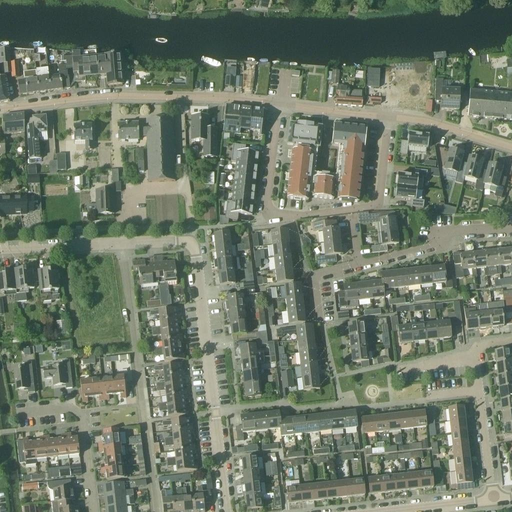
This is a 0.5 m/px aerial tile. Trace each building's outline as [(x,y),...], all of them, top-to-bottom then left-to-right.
[(0,49),(0,64),(10,63),(9,48),(0,49)] [(96,57),(97,75),(107,74),(108,86),(122,85),(119,54),(105,55),(105,56),(96,57)] [(72,83),(75,83),(72,59),(72,56),(59,57),(60,62),(66,61),(67,65),(58,66),(58,71),(48,72),(48,78),(50,92),(62,90),(70,89),(70,87),(72,83)] [(84,76),(97,75),(96,57),(72,59),(75,83),(85,82),(84,76)] [(378,69),(368,69),(368,84),(378,84),(378,69)] [(33,80),(17,82),(19,95),(19,96),(27,95),(27,96),(39,94),(39,93),(37,79),(37,77),(33,77),(33,80)] [(226,77),(225,87),(233,87),(234,78),(226,77)] [(409,77),(395,77),(395,101),(409,101),(409,95),(423,95),(423,85),(409,85),(409,77)] [(0,78),(0,102),(9,102),(6,78),(0,78)] [(48,78),(37,79),(39,93),(39,94),(50,92),(48,78)] [(441,102),(441,108),(441,110),(458,111),(459,90),(442,89),(443,80),(436,79),(435,102),(441,102)] [(349,87),(336,86),(335,105),(361,107),(362,99),(361,99),(361,92),(349,91),(349,87)] [(490,119),(493,93),(470,91),(468,117),(490,119)] [(511,94),(493,93),(490,119),(511,120),(511,94)] [(240,108),(226,106),(224,120),(239,122),(240,108)] [(250,122),(251,109),(240,108),(239,122),(238,130),(240,130),(249,131),(250,122)] [(266,111),(251,109),(250,122),(249,131),(259,132),(258,137),(260,137),(260,136),(264,136),(266,111)] [(23,114),(2,116),(4,136),(21,134),(24,133),(26,133),(23,114)] [(38,134),(46,133),(45,117),(31,118),(32,120),(25,121),(29,160),(41,159),(38,134)] [(192,117),(191,141),(204,141),(203,146),(207,146),(206,158),(216,158),(216,130),(208,130),(208,118),(192,117)] [(148,183),(175,182),(172,119),(146,120),(146,124),(138,124),(138,123),(117,124),(117,142),(139,141),(139,137),(146,137),(148,183)] [(224,120),(222,133),(239,134),(240,130),(238,130),(239,122),(224,120)] [(91,125),(80,125),(79,124),(76,124),(75,125),(73,125),(73,142),(85,142),(85,150),(92,150),(91,125)] [(287,199),(308,201),(313,153),(312,153),(313,148),(319,149),(321,128),(313,127),(313,126),(297,125),(289,124),(287,145),(293,146),(292,151),(287,199)] [(334,125),(331,146),(343,148),(337,201),(358,203),(366,129),(334,125)] [(399,154),(406,155),(407,147),(427,149),(429,137),(408,134),(407,143),(401,142),(399,154)] [(231,162),(236,162),(257,165),(258,154),(245,152),(245,146),(233,145),(231,162)] [(462,185),(464,178),(464,177),(466,168),(459,166),(463,154),(449,150),(444,170),(457,174),(455,183),(462,185)] [(65,170),(65,154),(57,155),(57,171),(65,170)] [(464,177),(464,178),(477,181),(474,190),(482,192),(484,184),(486,175),(479,173),(482,161),(469,157),(466,168),(464,177)] [(236,162),(235,172),(256,175),(257,165),(236,162)] [(486,175),(484,184),(490,186),(496,188),(495,193),(494,197),(501,198),(503,189),(506,178),(500,177),(502,168),(488,164),(486,175)] [(36,166),(27,167),(27,175),(36,174),(36,166)] [(396,187),(417,189),(421,190),(423,178),(426,178),(427,172),(414,170),(414,177),(397,175),(396,187)] [(235,172),(234,183),(255,185),(256,175),(235,172)] [(39,184),(39,176),(28,176),(28,184),(39,184)] [(312,198),(333,200),(335,181),(314,179),(312,198)] [(234,183),(233,193),(254,195),(255,185),(234,183)] [(417,189),(396,187),(395,199),(411,201),(410,207),(423,208),(424,202),(415,201),(417,189)] [(114,215),(113,191),(96,192),(97,216),(114,215)] [(233,193),(231,203),(253,205),(254,195),(233,193)] [(27,212),(33,212),(33,200),(26,200),(26,197),(0,198),(0,218),(5,218),(5,215),(27,214),(27,212)] [(253,205),(231,203),(226,202),(225,219),(237,221),(238,214),(251,216),(253,205)] [(444,205),(442,214),(449,214),(453,214),(455,208),(444,205)] [(203,209),(204,222),(215,221),(215,208),(203,209)] [(394,212),(368,215),(369,224),(379,223),(380,233),(397,231),(396,218),(394,219),(394,212)] [(326,218),(312,220),(312,224),(313,233),(322,232),(324,244),(340,242),(338,229),(336,229),(335,222),(327,223),(326,218)] [(273,246),(289,244),(287,231),(271,233),(273,246)] [(399,244),(397,231),(380,233),(382,246),(372,247),(373,253),(388,252),(387,245),(399,244)] [(216,248),(231,246),(230,233),(214,235),(216,248)] [(341,255),(340,242),(324,244),(325,256),(317,257),(318,265),(336,263),(335,256),(341,255)] [(290,257),(289,244),(273,246),(274,258),(290,257)] [(231,246),(216,248),(217,260),(233,259),(231,246)] [(498,267),(497,267),(498,275),(502,275),(501,266),(509,266),(511,265),(509,250),(497,252),(498,267)] [(486,268),(484,268),(485,277),(498,275),(497,267),(498,267),(497,252),(490,252),(486,253),(484,253),(486,268)] [(474,270),(472,270),(473,278),(477,278),(476,269),(484,268),(486,268),(484,253),(472,254),(474,270)] [(461,265),(453,266),(455,281),(463,280),(461,271),(463,271),(472,270),(474,270),(472,254),(466,255),(460,256),(461,265)] [(292,269),(290,257),(274,258),(276,271),(292,269)] [(217,261),(214,261),(215,269),(218,268),(218,273),(234,271),(237,271),(236,258),(233,259),(217,261)] [(141,286),(159,284),(157,267),(151,267),(151,265),(145,265),(145,261),(133,263),(134,272),(139,272),(141,286)] [(157,267),(159,284),(177,282),(175,262),(162,263),(163,266),(157,267)] [(446,289),(452,288),(450,270),(444,271),(444,267),(431,269),(433,285),(445,284),(446,289)] [(14,270),(16,295),(17,303),(27,302),(26,294),(28,293),(28,290),(34,289),(32,272),(26,273),(25,269),(14,270)] [(293,282),(292,269),(276,271),(277,284),(293,282)] [(433,285),(431,269),(419,270),(421,287),(433,285)] [(4,296),(16,295),(14,270),(2,272),(2,275),(0,275),(0,292),(4,292),(4,296)] [(406,271),(408,288),(421,287),(419,270),(406,271)] [(44,271),(38,271),(40,296),(41,302),(51,301),(50,295),(53,295),(53,291),(59,290),(57,273),(51,274),(44,275),(44,271)] [(236,284),(234,271),(218,273),(220,286),(236,284)] [(396,289),(408,288),(406,271),(394,273),(396,289)] [(381,274),(382,282),(383,291),(396,289),(394,273),(381,274)] [(384,298),(383,291),(382,282),(370,283),(371,300),(384,298)] [(359,301),(371,300),(370,283),(357,285),(359,301)] [(286,300),(302,298),(301,285),(284,287),(286,300)] [(346,303),(359,301),(357,285),(344,286),(345,293),(339,293),(340,308),(347,307),(346,303)] [(228,302),(226,303),(227,311),(229,310),(244,309),(243,296),(228,298),(228,302)] [(287,312),(304,311),(302,298),(286,300),(287,312)] [(503,303),(491,304),(492,312),(489,313),(491,328),(503,326),(501,311),(504,311),(503,303)] [(492,312),(491,304),(487,304),(488,313),(480,314),(477,314),(479,329),(491,328),(489,313),(492,312)] [(475,309),(464,310),(464,315),(466,331),(479,329),(477,314),(480,314),(479,306),(475,306),(475,309)] [(159,322),(180,319),(179,314),(177,315),(176,309),(150,312),(151,317),(159,316),(159,322)] [(244,309),(229,310),(231,323),(246,321),(244,309)] [(305,323),(304,311),(287,312),(289,325),(305,323)] [(456,328),(454,313),(448,314),(449,322),(436,324),(438,340),(451,339),(450,329),(456,328)] [(400,345),(413,343),(411,327),(399,328),(398,317),(391,318),(393,333),(399,333),(400,345)] [(180,324),(180,319),(159,322),(160,327),(152,328),(152,333),(179,330),(178,324),(180,324)] [(57,335),(68,334),(66,321),(56,322),(57,335)] [(246,321),(231,323),(232,336),(247,334),(246,321)] [(425,342),(424,325),(416,326),(416,321),(411,322),(411,327),(413,343),(425,342)] [(350,338),(366,336),(365,323),(348,325),(350,338)] [(425,342),(438,340),(436,324),(424,325),(425,342)] [(298,341),(314,339),(313,326),(296,328),(298,341)] [(179,334),(179,330),(152,333),(153,337),(161,336),(162,342),(182,340),(181,334),(179,334)] [(351,351),(367,349),(366,336),(350,338),(351,351)] [(299,354),(316,352),(314,339),(298,341),(299,354)] [(183,344),(182,340),(162,342),(162,348),(154,349),(155,353),(181,350),(180,344),(183,344)] [(242,361),(264,358),(263,353),(256,353),(256,346),(240,348),(242,361)] [(369,362),(367,349),(351,351),(352,364),(369,362)] [(181,355),(181,350),(155,353),(155,357),(163,356),(164,363),(184,360),(184,355),(181,355)] [(511,362),(511,364),(511,360),(510,350),(494,352),(496,364),(511,362)] [(384,351),(385,357),(382,358),(383,364),(391,363),(390,351),(384,351)] [(301,366),(317,364),(316,352),(299,354),(301,366)] [(243,373),(258,371),(261,371),(260,364),(264,364),(264,358),(242,361),(243,373)] [(51,367),(51,368),(43,369),(44,379),(52,378),(53,386),(65,385),(66,389),(72,389),(69,361),(62,361),(62,366),(51,367)] [(28,394),(35,393),(31,362),(24,363),(24,368),(13,369),(16,390),(27,389),(28,394)] [(511,374),(511,366),(511,364),(511,362),(496,364),(497,376),(511,374)] [(302,379),(319,377),(317,364),(301,366),(302,379)] [(163,371),(164,377),(184,375),(184,370),(181,370),(180,365),(155,368),(155,372),(163,371)] [(260,383),(258,371),(243,373),(244,385),(260,383)] [(107,378),(102,379),(104,401),(109,400),(108,396),(114,395),(112,378),(112,373),(107,373),(107,378)] [(511,387),(511,374),(497,376),(499,389),(511,387)] [(184,375),(164,377),(165,383),(156,384),(157,388),(183,385),(182,380),(185,379),(184,375)] [(112,378),(114,395),(120,395),(121,399),(126,398),(123,377),(112,378)] [(320,390),(319,377),(302,379),(304,392),(320,390)] [(91,380),(93,398),(99,397),(99,401),(104,401),(102,379),(91,380)] [(87,398),(93,398),(91,380),(80,382),(82,403),(87,403),(87,398)] [(261,397),(260,383),(244,385),(246,398),(261,397)] [(183,390),(183,385),(157,388),(157,392),(165,391),(166,397),(186,395),(186,390),(183,390)] [(511,399),(511,387),(499,389),(501,401),(511,399)] [(187,400),(186,395),(166,397),(167,403),(159,404),(159,408),(185,405),(184,400),(187,400)] [(511,399),(501,401),(502,413),(511,412),(511,399)] [(186,411),(185,405),(159,408),(159,412),(168,411),(169,418),(189,415),(188,410),(186,411)] [(448,409),(450,422),(465,420),(463,407),(448,409)] [(355,412),(342,414),(344,430),(357,429),(355,412)] [(425,412),(412,413),(413,429),(426,427),(425,412)] [(511,424),(511,412),(502,413),(504,426),(511,424)] [(280,421),(279,413),(266,415),(268,431),(280,429),(281,429),(280,421)] [(413,429),(412,413),(399,415),(401,430),(413,429)] [(330,415),(332,432),(344,430),(342,414),(330,415)] [(255,432),(268,431),(266,415),(254,416),(255,432)] [(319,433),(332,432),(330,415),(317,417),(319,433)] [(388,432),(401,430),(399,415),(386,416),(388,432)] [(255,432),(254,416),(241,417),(242,427),(236,428),(237,442),(244,442),(243,433),(255,432)] [(376,433),(388,432),(386,416),(374,417),(376,433)] [(307,434),(319,433),(317,417),(305,418),(307,434)] [(376,433),(374,417),(361,419),(363,434),(376,433)] [(292,420),(294,436),(307,434),(305,418),(292,420)] [(172,432),(193,430),(192,425),(190,425),(189,420),(163,422),(163,427),(172,426),(172,432)] [(281,429),(280,429),(281,437),(294,436),(292,420),(280,421),(281,429)] [(450,422),(451,435),(466,433),(465,420),(450,422)] [(98,444),(98,448),(120,446),(118,429),(103,431),(103,437),(101,437),(102,443),(98,444)] [(193,434),(193,430),(172,432),(173,438),(165,439),(165,443),(191,440),(191,435),(193,434)] [(451,435),(453,447),(468,445),(466,433),(451,435)] [(66,435),(68,456),(79,455),(77,437),(71,438),(70,434),(66,435)] [(57,457),(68,456),(66,435),(61,435),(61,439),(55,440),(57,457)] [(57,457),(55,440),(49,441),(49,436),(44,437),(47,459),(57,457)] [(36,460),(47,459),(44,437),(39,437),(40,442),(34,442),(36,460)] [(36,460),(34,442),(28,443),(27,439),(22,439),(25,466),(36,465),(36,460)] [(192,446),(191,440),(165,443),(165,447),(174,446),(174,452),(195,450),(195,445),(192,446)] [(468,445),(453,447),(454,459),(469,458),(468,445)] [(104,459),(121,457),(120,446),(98,448),(99,452),(103,451),(104,459)] [(196,455),(195,450),(174,452),(175,458),(167,459),(167,464),(194,461),(193,455),(196,455)] [(122,467),(121,457),(104,459),(104,464),(100,464),(101,470),(122,467)] [(243,473),(259,471),(257,458),(241,460),(243,473)] [(454,459),(455,472),(471,470),(469,458),(454,459)] [(194,466),(194,461),(167,464),(168,468),(176,467),(177,473),(197,471),(196,465),(194,466)] [(123,474),(122,467),(101,470),(101,474),(106,474),(106,480),(127,478),(126,474),(123,474)] [(17,476),(18,483),(27,482),(26,475),(25,469),(16,470),(17,476)] [(471,470),(455,472),(457,485),(472,483),(471,470)] [(244,486),(260,484),(259,471),(243,473),(244,486)] [(431,473),(419,474),(420,489),(433,488),(431,473)] [(408,491),(420,489),(419,474),(406,475),(408,491)] [(395,492),(408,491),(406,475),(394,477),(395,492)] [(383,494),(395,492),(394,477),(381,478),(383,494)] [(383,494),(381,478),(368,480),(370,495),(383,494)] [(53,491),(54,502),(74,500),(73,488),(71,488),(70,480),(47,483),(48,491),(53,491)] [(363,480),(350,482),(352,497),(364,496),(363,480)] [(339,498),(352,497),(350,482),(337,483),(339,498)] [(125,497),(129,497),(128,491),(124,491),(123,483),(103,485),(104,496),(124,494),(125,497)] [(339,498),(337,483),(325,485),(327,500),(339,498)] [(246,498),(261,496),(260,484),(244,486),(246,498)] [(327,500),(325,485),(312,486),(314,501),(327,500)] [(314,501),(312,486),(300,487),(302,503),(314,501)] [(198,496),(192,497),(194,511),(204,511),(204,504),(211,503),(210,492),(202,493),(202,487),(197,488),(198,496)] [(302,503),(300,487),(287,489),(289,504),(302,503)] [(183,511),(181,489),(177,490),(178,498),(172,499),(173,511),(183,511)] [(185,489),(181,489),(183,511),(194,511),(192,497),(186,498),(185,489)] [(173,511),(172,499),(166,500),(165,491),(161,492),(162,511),(173,511)] [(124,494),(104,496),(105,508),(126,505),(125,497),(124,494)] [(246,498),(247,510),(263,508),(262,500),(273,499),(275,508),(281,507),(279,494),(274,494),(261,496),(246,498)] [(74,500),(54,502),(51,503),(52,511),(78,511),(78,508),(73,508),(72,501),(74,500)]
